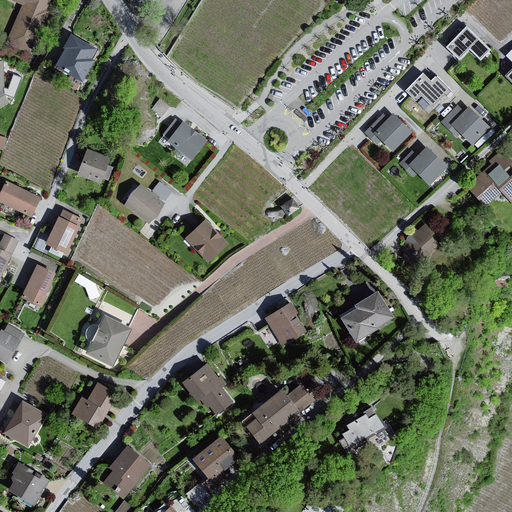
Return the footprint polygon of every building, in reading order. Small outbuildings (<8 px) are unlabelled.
[(7,0),(22,6),(6,43),(31,54),(54,0),(7,0)] [(468,29),(447,50),(460,63),(470,51),(483,64),(492,53),(468,29)] [(96,51),(71,37),(53,70),(82,85),(94,63),(91,62),(96,51)] [(13,74),(7,93),(15,95),(21,76),(13,74)] [(423,75),(406,92),(416,104),(423,98),(435,111),(452,95),(436,80),(433,83),(423,75)] [(162,113),(169,102),(160,97),(153,108),(162,113)] [(458,107),(441,123),(456,138),(459,133),(473,150),(491,131),(469,110),(466,113),(458,107)] [(392,117),(374,135),(395,155),(412,136),(392,117)] [(176,119),(161,138),(192,162),(207,143),(176,119)] [(87,149),(77,177),(100,185),(110,157),(87,149)] [(417,149),(402,164),(433,190),(451,172),(428,150),(424,155),(417,149)] [(511,161),(503,153),(493,163),(501,172),(492,178),(487,175),(470,187),(488,210),(506,196),(511,202),(511,161)] [(160,179),(153,189),(166,198),(173,189),(160,179)] [(41,197),(6,181),(0,193),(0,201),(32,216),(41,197)] [(140,187),(125,207),(150,226),(165,206),(140,187)] [(83,217),(61,207),(43,247),(67,257),(80,228),(78,227),(83,217)] [(207,221),(186,241),(208,265),(229,246),(207,221)] [(445,246),(424,226),(405,246),(430,266),(432,255),(445,246)] [(0,280),(17,243),(4,237),(0,245),(0,280)] [(56,274),(37,265),(22,297),(40,306),(56,274)] [(380,293),(343,316),(359,342),(399,317),(380,293)] [(293,305),(265,320),(279,341),(290,342),(302,338),(306,329),(293,305)] [(133,331),(106,319),(88,352),(113,367),(133,331)] [(0,330),(0,359),(6,363),(22,336),(7,326),(3,332),(0,330)] [(208,365),(182,384),(197,402),(207,403),(217,417),(233,402),(224,391),(224,385),(208,365)] [(313,380),(293,394),(288,387),(255,412),(261,419),(251,427),(265,443),(330,394),(313,380)] [(89,401),(82,398),(71,417),(89,426),(99,407),(102,409),(111,390),(98,384),(89,401)] [(48,415),(24,401),(6,433),(30,447),(48,415)] [(373,413),(355,423),(357,427),(351,433),(354,437),(348,440),(353,449),(396,425),(382,405),(372,411),(373,413)] [(225,437),(196,459),(211,477),(238,455),(236,451),(225,437)] [(152,467),(127,449),(108,470),(111,473),(102,485),(123,501),(152,467)] [(9,481),(8,493),(33,508),(49,481),(19,463),(9,481)]
